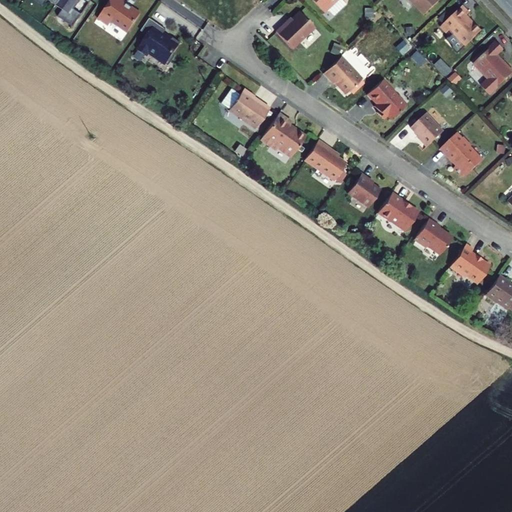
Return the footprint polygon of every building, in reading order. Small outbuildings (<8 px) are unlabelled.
[(33,0),(43,6),(46,0),(47,0),(62,10),(57,16),(72,26),(80,14),(73,9),(77,2),(74,0),(33,0)] [(121,0),(109,0),(97,19),(107,26),(110,22),(126,33),(140,14),(131,7),(130,8),(125,4),(126,3),(121,0)] [(312,0),(322,10),(327,10),(337,0),(312,0)] [(409,0),(424,15),(439,0),(409,0)] [(458,52),(481,31),(473,24),(471,23),(467,19),(468,18),(466,15),(468,13),(462,6),(440,27),(446,33),(449,30),(453,34),(449,37),(448,36),(446,39),(452,46),(452,48),(455,52),(458,52)] [(291,49),(314,28),(299,12),(286,23),(285,22),(275,32),(291,49)] [(149,19),(140,31),(146,35),(155,23),(149,19)] [(146,35),(136,50),(146,57),(149,53),(168,66),(175,55),(173,54),(180,43),(172,38),(171,39),(162,33),(165,30),(155,23),(146,35)] [(489,95),(511,72),(511,71),(496,55),(503,49),(496,42),(473,63),(488,79),(481,86),(489,95)] [(330,52),(337,55),(340,46),(333,44),(330,52)] [(425,56),(431,63),(435,59),(429,53),(425,56)] [(345,95),(361,79),(340,56),(322,73),(332,84),(333,83),(345,95)] [(442,58),(434,62),(442,76),(450,72),(442,58)] [(448,79),(454,86),(461,80),(455,73),(448,79)] [(405,104),(382,80),(366,94),(375,104),(379,109),(377,111),(376,112),(382,119),(386,115),(389,119),(405,104)] [(254,96),(243,89),(239,95),(230,89),(220,104),(255,129),(269,108),(257,100),(256,102),(252,99),(254,96)] [(291,122),(278,113),(259,140),(270,147),(272,144),(277,148),(290,157),(305,136),(295,130),(292,130),(288,127),(291,122)] [(443,132),(426,113),(410,129),(427,147),(443,132)] [(470,171),(481,161),(469,148),(471,145),(463,137),(461,139),(455,134),(440,149),(451,161),(452,161),(456,165),(453,168),(461,176),(466,172),(469,172),(470,171)] [(329,149),(317,140),(303,160),(333,181),(345,163),(328,151),(329,149)] [(498,146),(497,154),(504,155),(505,147),(498,146)] [(367,179),(360,174),(347,193),(367,207),(380,189),(366,180),(367,179)] [(389,221),(404,231),(418,212),(406,204),(405,205),(401,202),(402,201),(390,193),(376,213),(389,222),(389,221)] [(427,218),(412,240),(424,248),(425,246),(438,255),(451,237),(443,231),(442,231),(441,232),(437,229),(439,226),(427,218)] [(472,249),(465,244),(449,266),(464,277),(465,275),(475,282),(478,281),(489,265),(480,259),(479,260),(474,257),(475,256),(470,252),(472,249)] [(400,261),(395,269),(401,273),(406,266),(400,261)] [(507,280),(498,274),(484,295),(495,303),(496,302),(504,308),(507,307),(508,306),(511,308),(511,286),(506,282),(507,280)]
